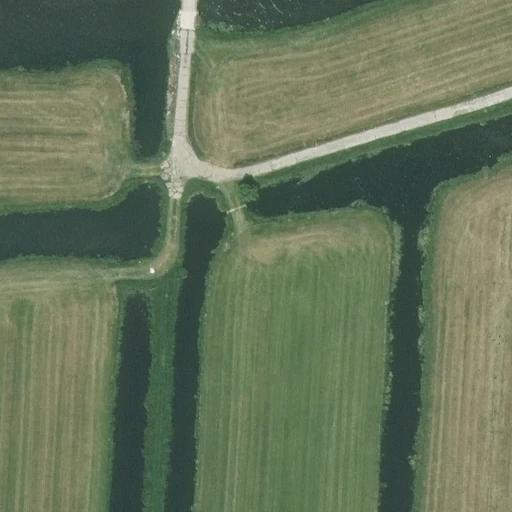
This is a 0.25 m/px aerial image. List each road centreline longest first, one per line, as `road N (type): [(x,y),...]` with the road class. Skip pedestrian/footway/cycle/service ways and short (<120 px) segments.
road 1 (track): [(511,89),(251,175),(205,173),(180,148),(155,511)]
road 2 (track): [(180,148),(191,0)]
